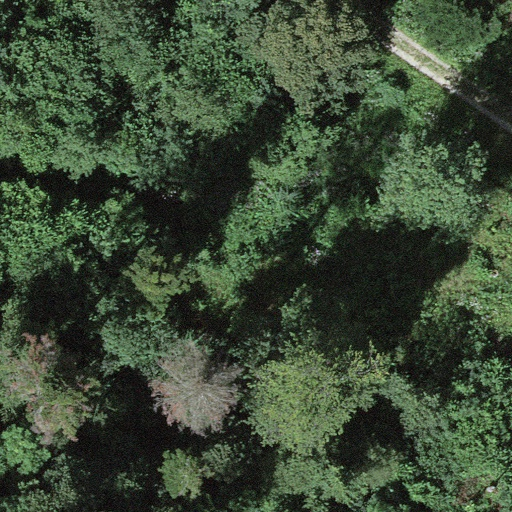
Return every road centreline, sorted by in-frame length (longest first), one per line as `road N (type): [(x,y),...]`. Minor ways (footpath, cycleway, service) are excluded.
road 1 (track): [(0,180),(295,167),(511,139)]
road 2 (track): [(336,0),(511,117)]
